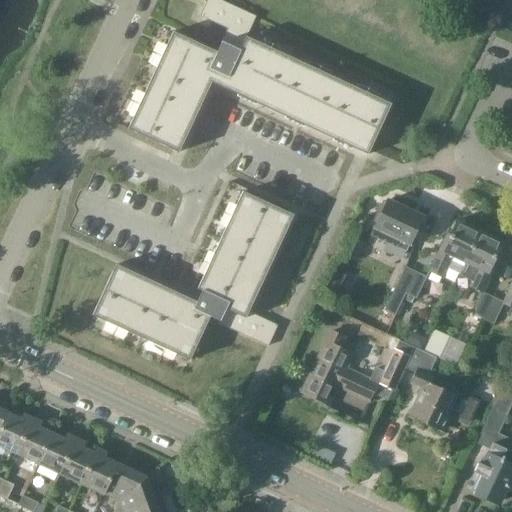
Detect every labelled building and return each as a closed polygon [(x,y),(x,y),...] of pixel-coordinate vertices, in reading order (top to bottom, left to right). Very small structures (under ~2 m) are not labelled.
[(391,105),(246,38),(255,18),(217,0),(207,0),(200,17),(228,30),(217,53),(173,33),(128,130),(179,153),(211,83),(368,156),(391,105)] [(248,313),(293,216),(243,193),(197,290),(202,292),(197,303),(116,265),(92,316),(189,361),(210,317),(219,321),(218,324),(267,347),(277,327),(248,313)] [(409,212),(387,201),(386,205),(382,203),(377,213),(381,215),(371,236),(405,253),(422,218),(420,217),(421,216),(410,210),(409,212)] [(463,264),(479,231),(456,220),(444,246),(440,245),(428,271),(442,277),(446,269),(458,275),(463,264)] [(483,287),(492,269),(488,267),(501,241),(479,231),(463,264),(476,270),(471,281),(483,287)] [(394,316),(405,294),(404,294),(415,273),(404,268),(383,311),(394,316)] [(415,299),(426,278),(415,273),(404,294),(405,294),(415,299)] [(511,278),(500,303),(491,299),(481,319),(492,324),(501,305),(511,310),(511,278)] [(481,319),(491,299),(481,294),(471,315),(481,319)] [(450,334),(435,328),(425,350),(440,357),(450,334)] [(394,391),(404,369),(413,349),(399,342),(380,384),(394,391)] [(369,401),(377,386),(346,372),(352,360),(323,347),(302,393),(328,406),(337,386),(369,401)] [(449,419),(449,417),(458,399),(456,398),(431,386),(432,385),(429,383),(431,378),(427,376),(435,358),(413,349),(404,369),(415,374),(411,383),(421,388),(419,393),(421,394),(412,413),(422,418),(420,421),(432,427),(434,423),(445,428),(449,419)] [(511,442),(498,436),(511,407),(511,395),(502,390),(476,445),(490,451),(483,466),(478,464),(473,474),(478,476),(473,488),(498,500),(505,485),(511,488),(511,442)] [(449,417),(449,419),(467,427),(479,402),(458,393),(456,398),(458,399),(449,417)] [(0,430),(8,413),(0,409),(0,430)] [(8,413),(0,430),(0,447),(16,455),(33,419),(23,415),(21,419),(8,413)] [(38,465),(52,434),(40,428),(42,424),(33,419),(16,455),(38,465)] [(65,440),(52,434),(38,465),(59,475),(76,440),(67,436),(65,440)] [(81,485),(95,455),(82,448),(84,444),(76,440),(59,475),(81,485)] [(102,496),(103,494),(116,464),(104,459),(106,454),(97,450),(95,455),(81,485),(102,496)] [(115,500),(147,479),(116,464),(103,494),(115,500)] [(148,481),(151,490),(164,486),(159,473),(148,481)] [(158,511),(153,496),(151,490),(148,481),(147,479),(115,500),(111,508),(112,511),(158,511)] [(0,498),(5,501),(13,486),(4,482),(0,489),(0,498)] [(28,511),(32,511),(37,503),(22,496),(17,507),(28,511)]
